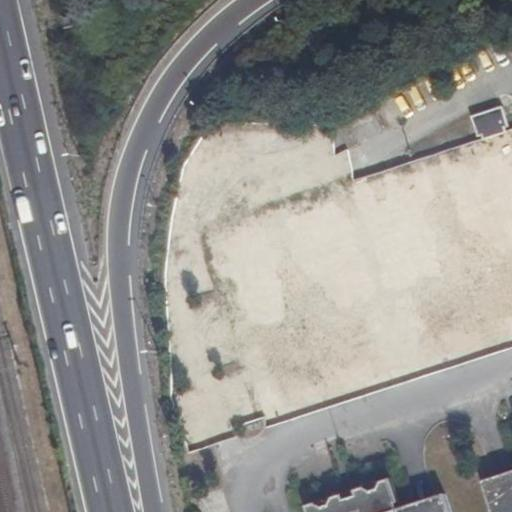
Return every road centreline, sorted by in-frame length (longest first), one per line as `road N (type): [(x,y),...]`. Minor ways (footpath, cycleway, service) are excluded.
road 1 (motorway): [(152,511),(112,322),(117,207),(147,108),(204,35),(253,0)]
road 2 (motorway): [(113,511),(0,36)]
